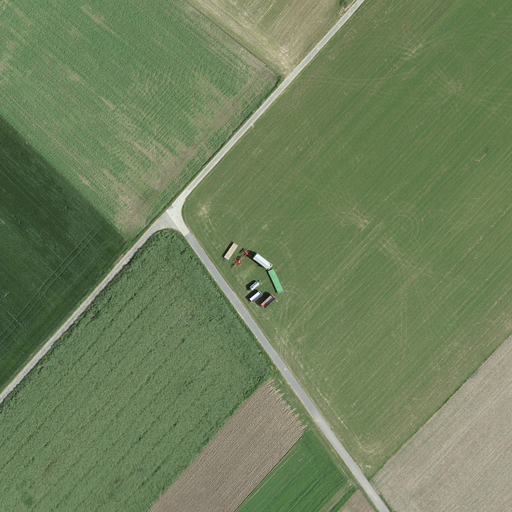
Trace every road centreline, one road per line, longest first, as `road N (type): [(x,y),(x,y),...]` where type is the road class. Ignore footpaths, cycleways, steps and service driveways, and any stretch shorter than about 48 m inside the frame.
road 1 (track): [(362,0),(177,204),(176,220),(384,511)]
road 2 (track): [(0,400),(177,204)]
